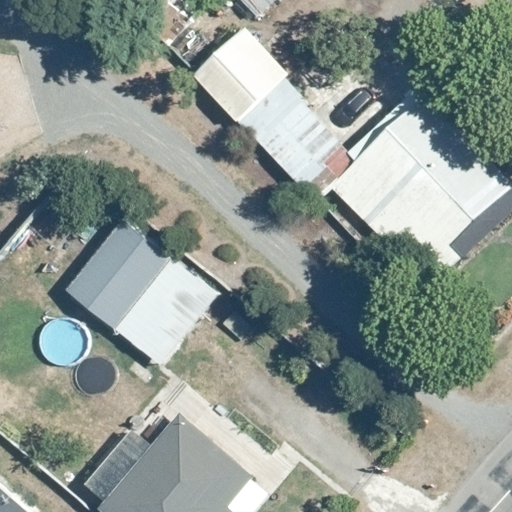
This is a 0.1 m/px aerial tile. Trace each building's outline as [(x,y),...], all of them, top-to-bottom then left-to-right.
[(210,13),(198,0),(144,0),(181,40),(210,13)] [(511,0),(479,0),(476,4),(511,39),(511,0)] [(250,125),(294,83),(249,36),(205,79),(250,125)] [(473,255),(462,244),(511,195),(511,173),(384,41),(316,106),(294,83),(250,125),(237,137),(312,215),(340,188),(407,257),(438,289),(473,255)] [(226,295),(178,255),(135,219),(78,287),(170,363),(226,295)] [(140,424),(164,444),(112,506),(120,511),(268,511),(296,479),(178,379),(140,424)] [(0,483),(15,466),(0,452),(0,511),(29,511),(0,485),(0,483)]
